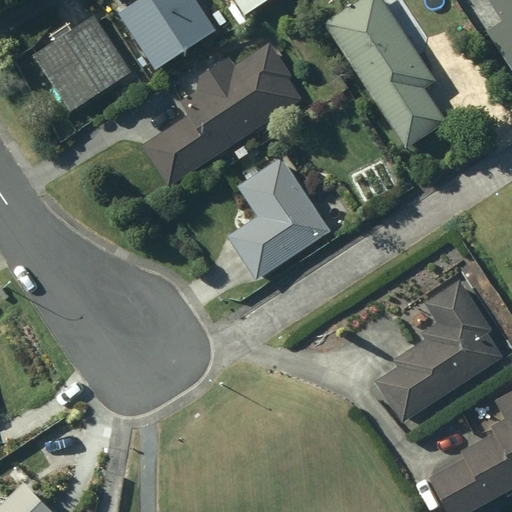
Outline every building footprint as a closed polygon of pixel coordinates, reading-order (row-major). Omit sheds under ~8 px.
[(133,0),(114,12),(141,55),(136,59),(141,67),(147,63),(155,77),(161,73),(157,66),(213,30),(224,23),(216,10),(203,19),(191,0),(133,0)] [(230,0),(232,2),(224,7),(236,26),(243,22),(239,15),(263,0),(230,0)] [(380,0),(354,0),(319,23),(401,149),(441,122),(420,89),(433,81),(380,0)] [(511,0),(483,0),(497,22),(484,30),(509,70),(511,68),(511,0)] [(92,16),(30,56),(65,111),(127,71),(92,16)] [(189,80),(195,89),(175,102),(184,115),(137,146),(164,187),(299,99),(286,79),(290,77),(267,42),(230,66),(225,57),(189,80)] [(279,157),(234,186),(254,217),(225,236),(253,279),(327,231),(279,157)] [(485,334),(489,331),(456,279),(421,302),(435,323),(418,333),(423,339),(391,360),(395,367),(374,381),(399,421),(500,356),(485,334)] [(502,418),(487,426),(491,434),(457,451),(462,459),(427,477),(444,511),(463,511),(502,492),(505,497),(511,493),(509,488),(511,486),(511,389),(493,399),(502,418)] [(48,511),(24,488),(0,511),(48,511)]
